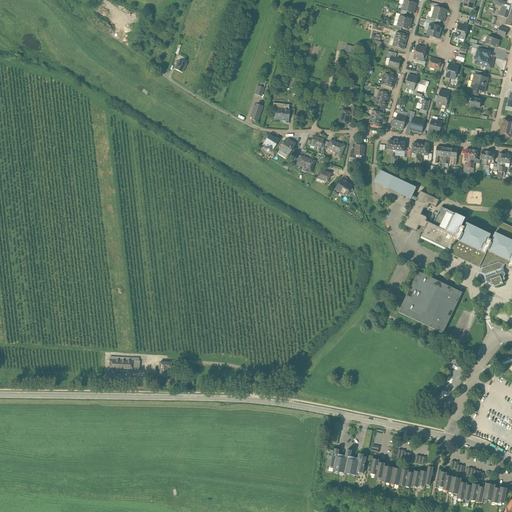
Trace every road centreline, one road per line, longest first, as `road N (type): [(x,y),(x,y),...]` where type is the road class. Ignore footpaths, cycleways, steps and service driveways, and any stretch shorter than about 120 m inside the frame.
road 1 (unclassified): [(0,394),(230,397),(325,411)]
road 2 (residential): [(325,411),(447,436),(511,461)]
road 3 (residential): [(312,131),(250,125),(165,76)]
